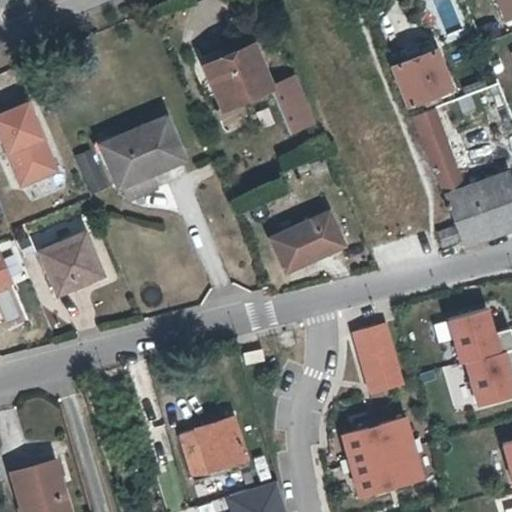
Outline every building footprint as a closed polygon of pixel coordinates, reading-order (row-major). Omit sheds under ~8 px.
[(511,21),(511,0),(498,0),(508,23),(511,21)] [(190,62),(205,97),(215,93),(222,108),(222,109),(241,101),(269,89),(248,37),(190,62)] [(449,88),(433,51),(391,67),(406,105),(449,88)] [(296,77),(269,89),(288,133),(314,121),(296,77)] [(22,99),(0,109),(0,147),(17,186),(53,170),(22,99)] [(214,111),(217,117),(219,120),(221,123),(225,124),(229,125),(248,117),(241,101),(222,109),(222,108),(214,111)] [(458,238),(464,252),(480,246),(478,239),(511,225),(511,223),(492,173),(462,185),(432,109),(411,117),(452,223),(447,225),(453,240),(458,238)] [(115,185),(119,184),(147,172),(186,155),(167,111),(96,141),(115,185)] [(76,156),(91,193),(105,187),(89,150),(76,156)] [(511,200),(511,183),(507,170),(494,174),(506,203),(511,200)] [(147,172),(119,184),(125,199),(153,187),(147,172)] [(345,241),(329,206),(268,234),(283,268),(345,241)] [(434,230),(439,245),(453,240),(447,225),(434,230)] [(105,275),(86,228),(37,248),(38,248),(57,294),(105,275)] [(0,252),(0,284),(11,280),(0,252)] [(487,303),(447,315),(448,318),(454,336),(460,358),(511,342),(511,333),(509,323),(495,328),(487,303)] [(454,336),(448,318),(432,323),(438,341),(454,336)] [(511,342),(460,358),(473,402),(511,391),(511,374),(510,366),(511,365),(511,342)] [(260,346),(242,352),(245,364),(264,359),(260,346)] [(407,410),(342,427),(359,489),(400,478),(423,471),(407,410)] [(246,464),(231,416),(178,432),(191,479),(221,471),(220,465),(236,460),(238,466),(246,464)] [(16,511),(64,511),(49,460),(5,472),(16,511)] [(285,511),(276,479),(225,493),(229,511),(285,511)]
